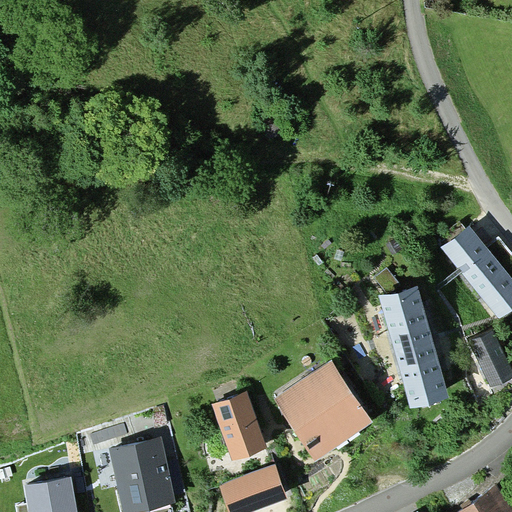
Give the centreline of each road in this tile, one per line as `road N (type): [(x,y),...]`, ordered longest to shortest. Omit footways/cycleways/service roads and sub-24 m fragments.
road 1 (track): [(329,160),(227,155),(82,104),(50,85),(29,58),(9,0)]
road 2 (residential): [(415,0),(433,73),(485,190),(511,229)]
road 3 (residential): [(368,511),(444,478),(511,433)]
road 4 (track): [(329,160),(485,190)]
